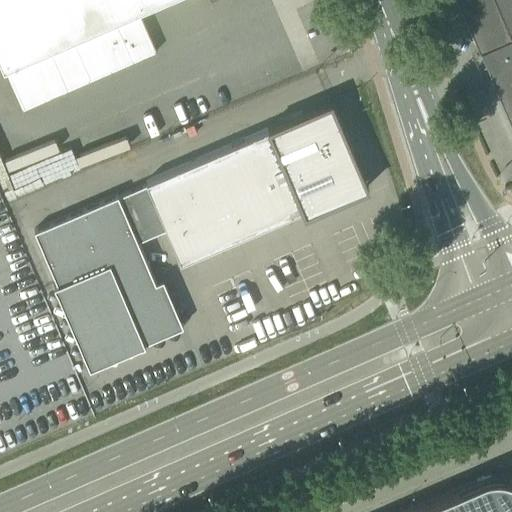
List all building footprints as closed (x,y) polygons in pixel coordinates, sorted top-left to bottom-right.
[(157,0),(0,0),(0,54),(5,67),(23,107),(155,49),(138,8),(157,0)] [(511,0),(458,0),(511,124),(511,0)] [(368,186),(366,181),(332,100),(146,180),(148,184),(161,214),(180,261),(303,208),(305,213),(368,186)] [(161,214),(148,184),(123,195),(122,191),(42,224),(100,351),(179,318),(135,226),(161,214)] [(511,511),(511,478),(509,477),(507,477),(504,476),(501,476),(498,475),(495,475),(493,476),(489,476),(485,478),(478,481),(486,499),(489,507),(476,511),(511,511)] [(476,511),(489,507),(486,499),(478,481),(405,511),(476,511)]
